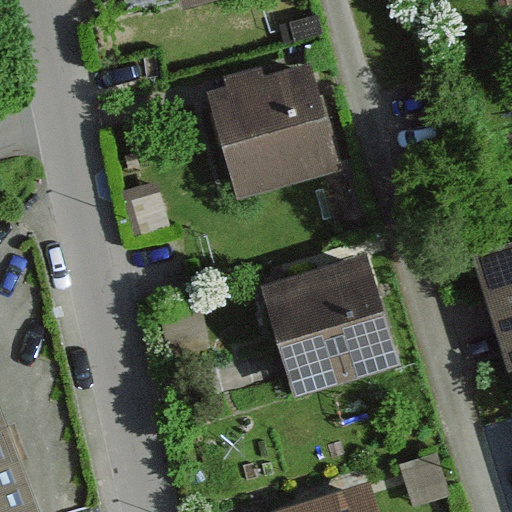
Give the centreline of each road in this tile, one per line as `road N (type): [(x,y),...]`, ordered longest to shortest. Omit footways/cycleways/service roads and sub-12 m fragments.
road 1 (residential): [(488,511),(335,0)]
road 2 (unclassified): [(156,511),(38,0)]
